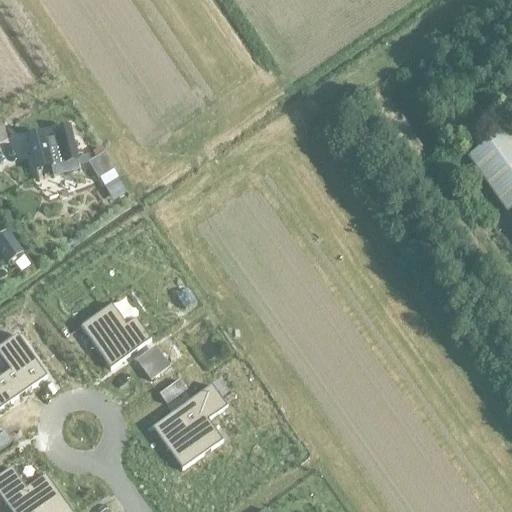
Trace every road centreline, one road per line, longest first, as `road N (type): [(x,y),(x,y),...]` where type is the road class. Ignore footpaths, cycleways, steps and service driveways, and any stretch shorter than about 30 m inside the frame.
road 1 (unknown): [(294,511),(186,333)]
road 2 (residential): [(101,461),(114,435),(109,416),(95,402),(66,401),(50,413),(45,442),(63,465),(92,466)]
